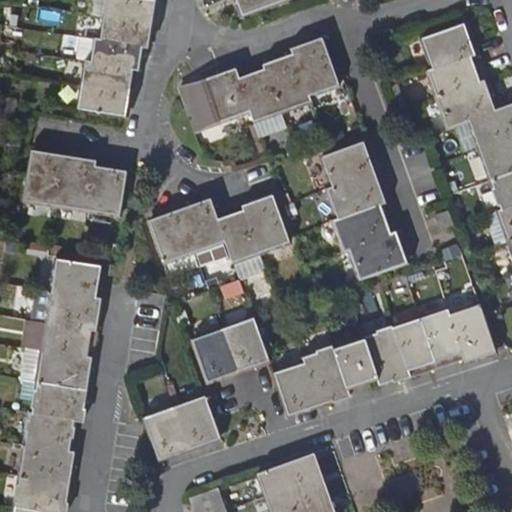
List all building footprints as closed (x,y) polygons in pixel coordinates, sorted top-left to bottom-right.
[(91,0),(89,14),(104,17),(106,0),(91,0)] [(152,24),(156,1),(148,0),(106,0),(104,17),(152,24)] [(235,0),(241,16),(286,0),(235,0)] [(148,48),(152,24),(104,17),(101,40),(142,47),(148,48)] [(477,56),(466,25),(422,41),(433,72),(477,56)] [(138,70),(142,47),(101,40),(79,37),(75,60),(86,62),(133,69),(138,70)] [(293,49),(295,55),(310,97),(339,87),(322,38),(322,39),(293,49)] [(295,55),(264,66),(281,113),(311,102),(310,97),(295,55)] [(477,56),(433,72),(427,73),(437,101),(487,83),(477,56)] [(129,93),(133,69),(86,62),(82,85),(129,93)] [(264,66),(237,75),(250,112),(253,123),(281,113),(264,66)] [(237,75),(235,69),(193,85),(179,90),(194,134),(251,115),(237,75)] [(496,110),(487,83),(437,101),(447,128),(467,121),(496,110)] [(125,117),(129,93),(82,85),(78,109),(125,117)] [(511,105),(496,110),(467,121),(478,152),(511,139),(511,105)] [(489,183),(511,174),(511,139),(478,152),(489,183)] [(331,189),(376,173),(365,142),(321,158),(331,189)] [(58,206),(66,155),(34,150),(34,153),(25,201),(58,206)] [(98,161),(66,155),(58,206),(89,212),(97,166),(98,161)] [(121,217),(128,172),(97,166),(89,212),(121,217)] [(387,203),(376,173),(331,189),(326,191),(336,221),(387,203)] [(499,212),(511,207),(511,174),(489,183),(499,212)] [(272,196),(242,206),(259,254),(289,244),(272,196)] [(180,210),(196,255),(200,266),(231,256),(217,215),(211,199),(180,210)] [(398,233),(387,203),(336,221),(331,223),(341,253),(348,251),(398,233)] [(259,254),(242,206),(217,215),(231,256),(234,263),(259,254)] [(494,248),(507,243),(511,241),(511,207),(499,212),(483,218),(494,248)] [(151,221),(166,266),(196,255),(180,210),(151,221)] [(437,220),(438,226),(440,232),(455,229),(449,212),(436,216),(437,220)] [(398,233),(348,251),(358,282),(409,263),(407,258),(398,233)] [(96,299),(101,267),(54,260),(50,291),(96,299)] [(45,322),(96,331),(102,300),(96,299),(50,291),(45,322)] [(465,365),(497,354),(480,304),(449,315),(463,359),(465,365)] [(437,368),(463,359),(449,315),(447,309),(420,318),(437,368)] [(410,377),(437,368),(420,318),(394,327),(410,377)] [(26,319),(22,347),(26,347),(40,350),(92,358),(96,331),(45,322),(26,319)] [(237,374),(268,363),(257,330),(253,319),(222,330),(237,374)] [(382,386),(410,377),(394,327),(365,336),(380,379),(382,386)] [(209,384),(237,374),(222,330),(193,340),(208,384),(209,384)] [(348,389),(380,379),(365,336),(334,347),(348,389)] [(21,380),(35,382),(40,350),(26,347),(21,380)] [(304,357),(305,361),(320,406),(350,396),(348,389),(334,347),(304,357)] [(87,391),(92,358),(40,350),(35,382),(87,391)] [(290,417),(320,406),(305,361),(275,371),(282,393),(290,417)] [(82,421),(87,391),(35,382),(31,412),(74,419),(82,421)] [(213,419),(205,397),(175,408),(191,452),(221,441),(213,419)] [(145,418),(160,462),(191,452),(175,408),(145,418)] [(69,452),(74,419),(31,412),(28,412),(23,444),(69,452)] [(74,452),(69,452),(23,444),(19,474),(70,483),(74,452)] [(266,498),(322,478),(314,455),(258,475),(266,498)] [(14,506),(50,511),(65,511),(70,483),(19,474),(18,478),(14,506)] [(2,504),(14,506),(18,478),(6,477),(2,504)] [(270,511),(295,511),(330,500),(322,478),(266,498),(270,511)] [(190,499),(194,511),(225,511),(229,511),(220,488),(190,499)] [(334,511),(330,500),(295,511),(334,511)]
